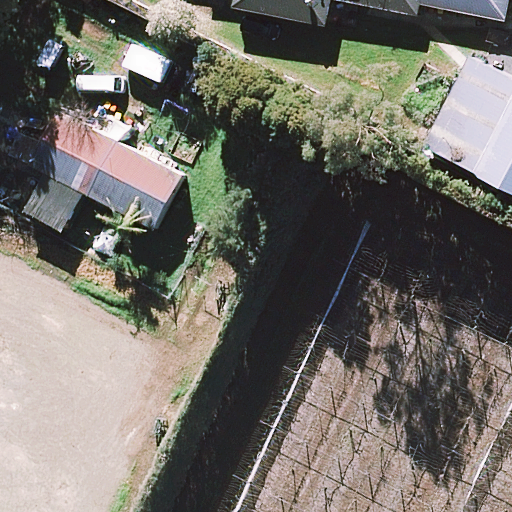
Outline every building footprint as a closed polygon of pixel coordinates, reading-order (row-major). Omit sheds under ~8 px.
[(511,0),(240,0),(239,12),(330,29),(335,2),(421,18),(423,8),(509,24),(511,5),(511,0)] [(511,79),(478,61),(430,150),(511,194),(511,79)] [(38,100),(1,85),(0,88),(0,124),(23,134),(38,100)] [(186,182),(66,117),(38,169),(158,234),(186,182)] [(82,209),(37,189),(27,210),(71,231),(82,209)]
